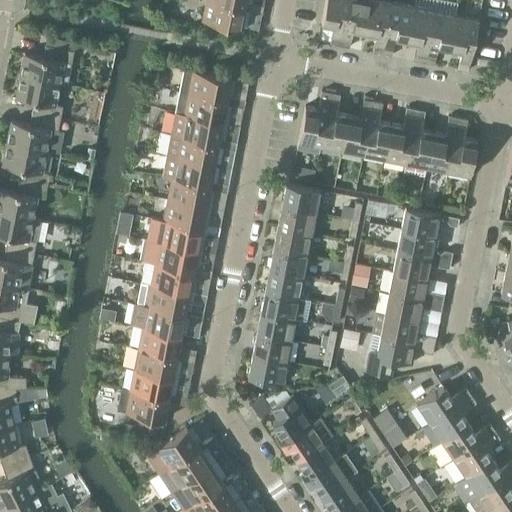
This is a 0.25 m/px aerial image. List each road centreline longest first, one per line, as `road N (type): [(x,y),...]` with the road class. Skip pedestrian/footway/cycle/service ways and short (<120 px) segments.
road 1 (residential): [(292,511),(210,391),(267,95),(282,58)]
road 2 (residential): [(511,415),(458,328),(503,103)]
road 3 (residential): [(503,103),(282,58)]
